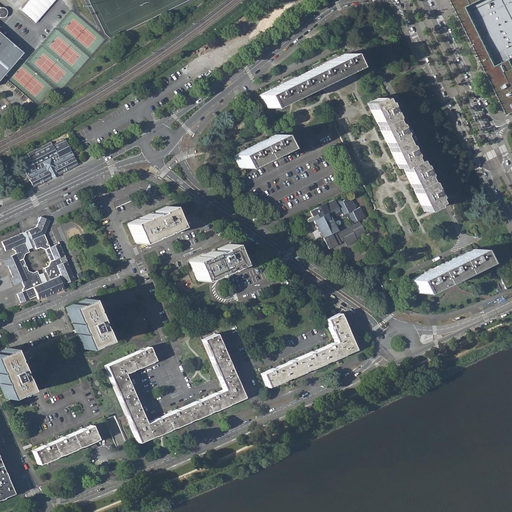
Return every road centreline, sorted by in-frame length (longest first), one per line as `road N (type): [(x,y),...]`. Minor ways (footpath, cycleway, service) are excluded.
road 1 (residential): [(402,328),(195,185),(170,144)]
road 2 (residential): [(154,156),(185,187),(368,317),(383,344)]
road 3 (residential): [(49,507),(264,420)]
road 4 (primary): [(397,0),(482,171)]
road 5 (primary): [(492,129),(430,0)]
road 6 (residential): [(264,420),(354,378),(386,353)]
road 7 (residential): [(7,321),(133,268)]
road 8 (residential): [(44,412),(27,419),(34,437),(95,412),(87,395)]
